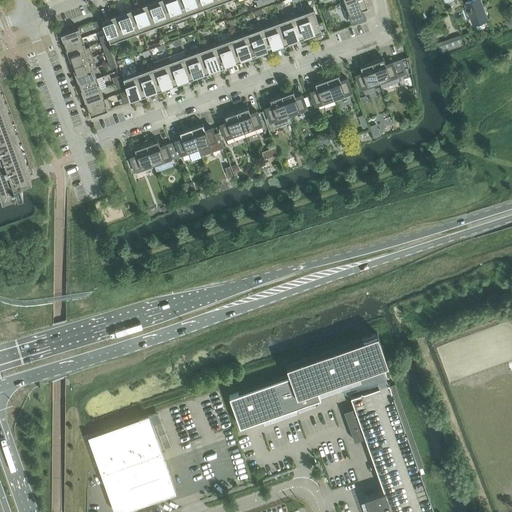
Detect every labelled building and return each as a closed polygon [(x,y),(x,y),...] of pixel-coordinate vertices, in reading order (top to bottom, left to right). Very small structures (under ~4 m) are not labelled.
[(175,23),(166,0),(153,0),(149,1),(157,24),(173,18),(175,23)] [(184,0),(166,0),(175,23),(191,17),(184,0)] [(189,12),(205,7),(202,0),(184,0),(191,17),(189,12)] [(365,0),(349,0),(341,3),(348,21),(356,18),(357,22),(365,20),(363,15),(364,15),(362,9),(368,6),(366,1),(365,0)] [(481,0),(470,0),(466,2),(474,24),(476,24),(478,28),(479,29),(485,27),(485,26),(484,21),(488,19),(481,0)] [(142,30),(157,24),(149,1),(133,7),(142,30)] [(126,36),(142,30),(133,7),(118,13),(126,36)] [(322,20),(318,21),(313,8),(297,14),(305,36),(326,29),(322,20)] [(118,13),(102,19),(110,41),(126,36),(118,13)] [(289,42),(305,36),(297,14),(281,19),(289,42)] [(274,48),(289,42),(281,19),(265,25),(274,48)] [(258,53),(274,48),(265,25),(249,31),(258,53)] [(82,37),(78,27),(60,33),(64,44),(82,37)] [(258,53),(249,31),(234,37),(242,59),(258,53)] [(85,47),(82,37),(64,44),(68,54),(89,46),(85,47)] [(218,42),(226,65),(242,59),(234,37),(218,42)] [(443,41),(438,43),(441,51),(463,43),(461,37),(444,43),(443,41)] [(202,48),(210,71),(226,65),(218,42),(202,48)] [(93,56),(89,46),(68,54),(72,64),(93,56)] [(195,76),(210,71),(202,48),(186,54),(195,76)] [(169,55),(171,60),(179,82),(195,76),(186,54),(184,49),(169,55)] [(153,61),(155,65),(163,88),(179,82),(171,60),(170,60),(169,55),(153,61)] [(97,66),(93,56),(72,64),(75,74),(97,66)] [(378,59),(371,61),(380,84),(397,77),(397,76),(407,72),(402,57),(392,61),(385,63),(384,59),(383,57),(381,58),(378,59)] [(380,84),(371,61),(360,65),(362,71),(356,74),(362,90),(380,84)] [(147,94),(163,88),(155,65),(139,71),(147,94)] [(97,67),(97,66),(75,74),(79,84),(97,78),(93,68),(97,67)] [(139,71),(123,77),(131,100),(147,94),(139,71)] [(333,75),(326,77),(335,100),(352,93),(347,77),(340,79),(338,73),(333,75)] [(335,100),(326,77),(315,82),(317,88),(311,90),(317,106),(335,100)] [(100,88),(97,78),(79,84),(83,94),(100,88)] [(104,98),(100,88),(83,94),(87,105),(108,97),(108,96),(104,98)] [(0,191),(2,196),(17,191),(13,181),(31,174),(0,89),(0,191)] [(288,91),(281,94),(289,116),(307,110),(301,94),(295,96),(293,90),(288,91)] [(267,109),(262,111),(267,125),(269,124),(272,123),(274,128),(291,121),(289,116),(281,94),(275,96),(276,98),(270,100),(272,104),(266,107),(267,109)] [(87,105),(90,115),(112,107),(108,97),(87,105)] [(243,108),(236,110),(244,133),(262,126),(256,110),(250,112),(248,106),(243,108)] [(244,133),(236,110),(225,114),(227,121),(221,123),(227,139),(244,133)] [(218,131),(214,133),(211,127),(205,129),(204,125),(198,127),(198,124),(191,127),(199,149),(201,155),(224,147),(218,131)] [(176,141),(171,143),(177,157),(181,155),(181,156),(199,149),(191,127),(179,131),(182,137),(175,139),(176,141)] [(153,141),(146,143),(154,166),(172,159),(177,157),(171,143),(167,144),(166,143),(160,145),(158,139),(153,141)] [(154,166),(146,143),(134,147),(137,154),(130,156),(131,157),(126,159),(131,173),(136,171),(136,172),(154,166)] [(302,150),(294,152),(296,158),(304,156),(302,150)] [(239,392),(229,395),(240,425),(263,417),(263,416),(296,405),(297,406),(315,400),(315,398),(320,396),(317,387),(346,377),(352,394),(351,395),(355,407),(345,410),(344,410),(355,440),(365,436),(384,489),(365,496),(370,511),(440,511),(439,511),(435,511),(419,467),(424,466),(395,383),(390,385),(389,381),(388,382),(382,364),(388,362),(377,332),(362,338),(287,365),(290,374),(239,392)] [(88,435),(105,483),(114,511),(116,511),(176,491),(148,414),(88,435)]
